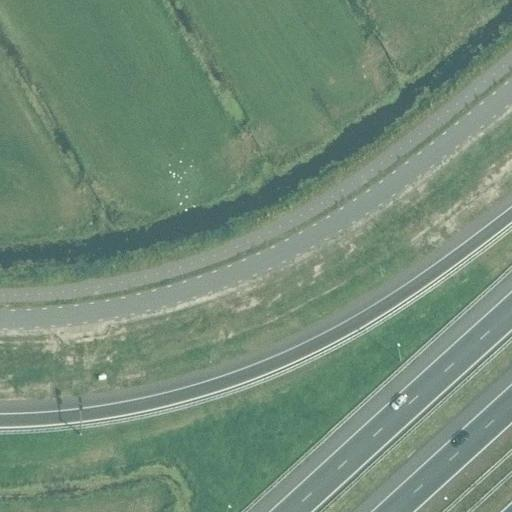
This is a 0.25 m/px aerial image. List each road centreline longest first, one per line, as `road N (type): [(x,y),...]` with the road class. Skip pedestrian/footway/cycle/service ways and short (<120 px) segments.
road 1 (unclassified): [(511,91),(364,202),(269,260),(121,307),(0,321)]
road 2 (motorway): [(511,215),(390,304),(263,371),(126,413),(0,424)]
road 3 (motorway): [(511,313),(294,511)]
road 4 (motorway): [(511,403),(393,511)]
